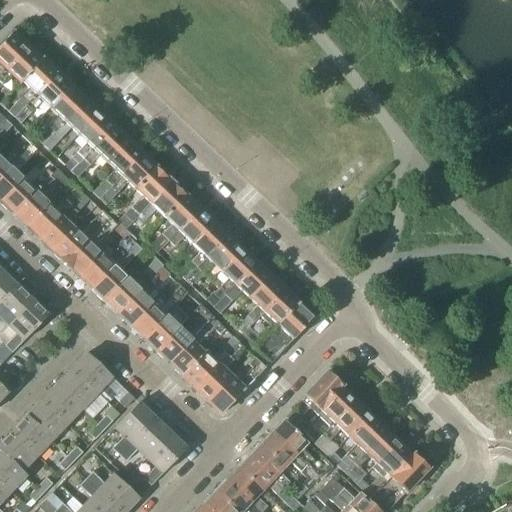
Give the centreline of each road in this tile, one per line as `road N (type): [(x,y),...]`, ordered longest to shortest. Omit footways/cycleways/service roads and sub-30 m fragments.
road 1 (residential): [(348,319),(347,291),(40,0)]
road 2 (residential): [(438,511),(474,474),(475,440),(348,319)]
road 3 (residential): [(220,445),(348,319)]
road 4 (residential): [(220,445),(93,324)]
road 5 (residential): [(0,423),(93,324)]
road 6 (residential): [(93,324),(0,234)]
